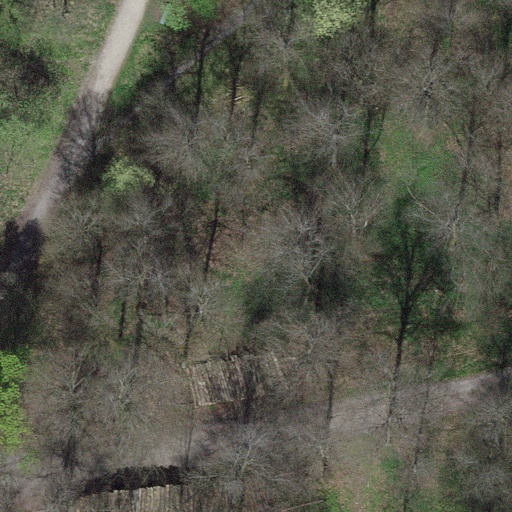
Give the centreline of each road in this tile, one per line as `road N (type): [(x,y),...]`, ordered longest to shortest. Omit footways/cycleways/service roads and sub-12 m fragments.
road 1 (track): [(0,475),(511,382)]
road 2 (track): [(0,300),(131,0)]
road 3 (track): [(51,186),(258,0)]
